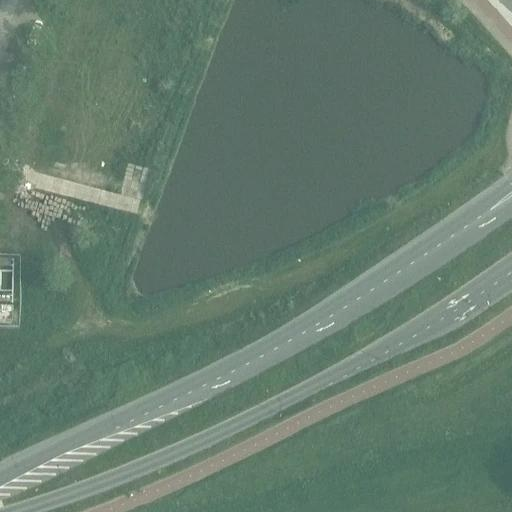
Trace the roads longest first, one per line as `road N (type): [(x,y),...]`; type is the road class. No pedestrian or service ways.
road 1 (tertiary): [(6,511),(91,487),(248,419),(406,342),(511,272)]
road 2 (tertiary): [(461,217),(279,336),(0,475)]
